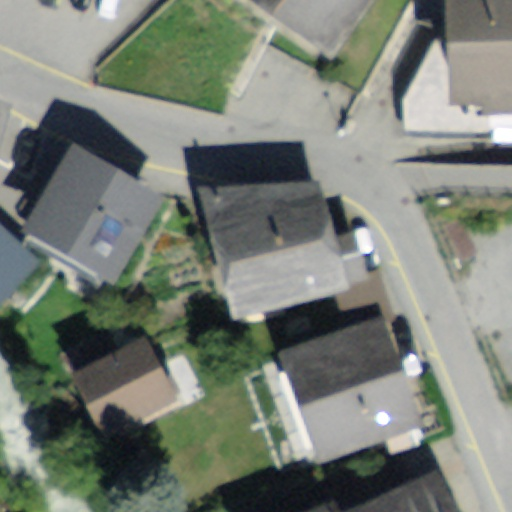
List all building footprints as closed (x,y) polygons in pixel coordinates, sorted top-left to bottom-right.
[(215,0),(323,75),(375,0),(215,0)] [(511,0),(452,0),(453,16),(432,65),(433,124),(511,122),(511,0)] [(161,203),(69,149),(20,230),(112,284),(161,203)] [(312,197),(195,236),(226,329),(343,291),(312,197)] [(0,278),(26,254),(0,225),(0,278)] [(380,316),(272,357),(315,470),(423,429),(380,316)] [(142,336),(65,374),(99,444),(176,406),(142,336)] [(450,511),(433,475),(351,511),(450,511)]
